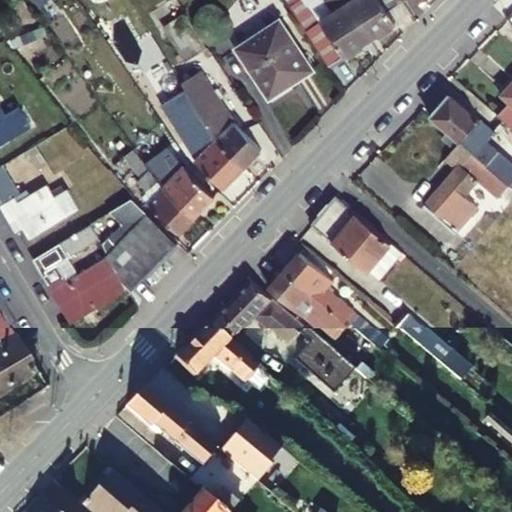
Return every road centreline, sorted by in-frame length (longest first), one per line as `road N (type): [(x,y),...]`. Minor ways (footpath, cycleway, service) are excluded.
road 1 (tertiary): [(93,397),(478,0)]
road 2 (residential): [(93,397),(0,253)]
road 3 (tertiary): [(0,495),(93,397)]
